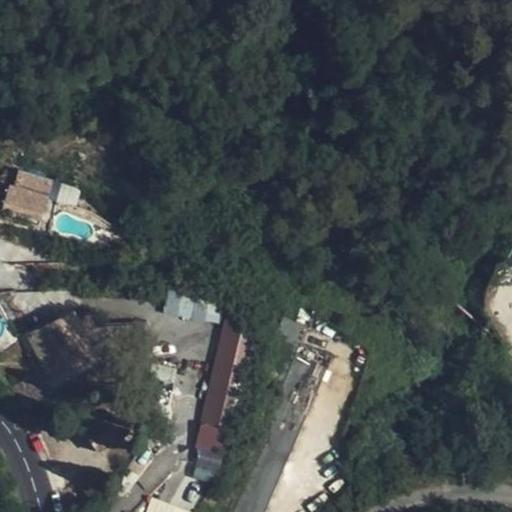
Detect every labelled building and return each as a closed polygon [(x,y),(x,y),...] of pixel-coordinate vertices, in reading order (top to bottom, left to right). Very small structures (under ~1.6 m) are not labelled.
[(20,171),(16,187),(48,197),(53,181),(20,171)] [(48,197),(16,187),(12,187),(7,204),(43,214),(48,197)] [(511,263),(509,261),(492,288),(490,320),(511,349),(511,263)] [(108,360),(147,371),(145,323),(100,326),(94,312),(76,315),(75,313),(27,336),(49,377),(107,351),(108,360)] [(199,422),(233,432),(233,430),(256,335),(223,327),(199,422)] [(268,362),(275,394),(314,386),(308,359),(298,361),(292,334),(282,336),(287,358),(268,362)] [(37,378),(14,390),(28,410),(49,399),(37,378)] [(112,419),(89,433),(100,450),(122,437),(120,432),(126,429),(127,425),(126,422),(124,420),(120,419),(114,422),(112,419)] [(238,511),(261,511),(269,489),(247,482),(238,511)]
